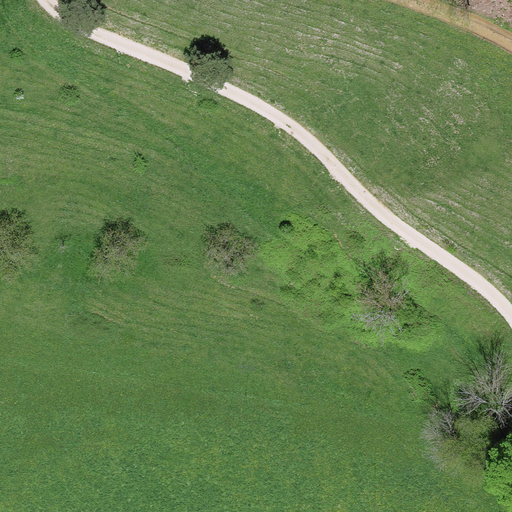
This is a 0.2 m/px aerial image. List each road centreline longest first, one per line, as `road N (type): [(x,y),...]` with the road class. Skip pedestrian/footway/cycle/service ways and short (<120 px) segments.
road 1 (track): [(39,0),(94,35),(279,119),(372,209),(511,315)]
road 2 (track): [(511,51),(402,0)]
